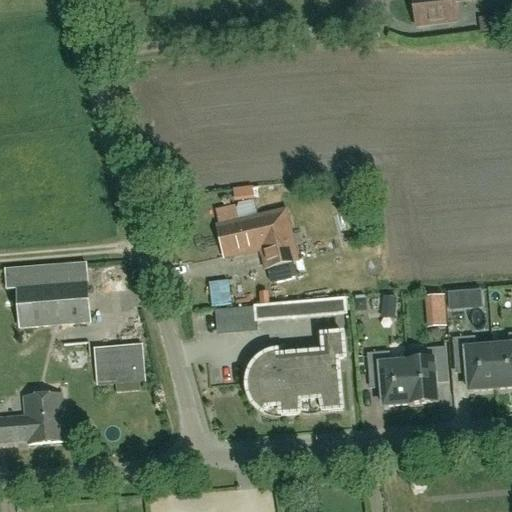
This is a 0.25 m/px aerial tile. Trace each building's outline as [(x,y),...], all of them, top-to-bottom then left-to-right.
[(474,1),(473,0),(413,0),(416,27),(456,23),(454,4),(474,1)] [(283,214),(259,220),(218,229),(225,258),(265,248),(270,271),(295,266),(283,214)] [(295,237),(306,267),(323,261),(312,232),(295,237)] [(20,331),(91,325),(86,266),(6,272),(7,292),(17,291),(20,331)] [(217,313),(237,311),(235,286),(214,288),(217,313)] [(465,290),(448,292),(449,309),(466,307),(465,290)] [(344,301),(256,309),(257,322),(345,315),(344,301)] [(493,349),(496,391),(511,389),(511,335),(508,336),(509,348),(493,349)] [(279,365),(278,354),(268,356),(259,362),(252,370),(248,379),(247,390),(250,400),(255,409),(263,416),(266,410),(280,409),(281,418),(300,416),(299,403),(322,401),(323,414),(343,413),(339,361),(346,361),(343,336),(330,337),(332,361),(279,365)] [(469,393),(496,391),(493,349),(476,351),(475,339),(452,341),(455,371),(467,370),(469,393)] [(407,365),(411,406),(438,404),(436,380),(448,379),(445,349),(423,351),(424,363),(407,365)] [(98,387),(146,383),(143,350),(95,353),(98,387)] [(384,409),(411,406),(407,365),(390,366),(389,354),(367,356),(370,386),(382,385),(384,409)] [(47,445),(66,444),(62,396),(43,398),(47,445)] [(47,445),(43,398),(24,399),(25,421),(0,423),(0,441),(0,444),(27,441),(28,447),(47,445)]
